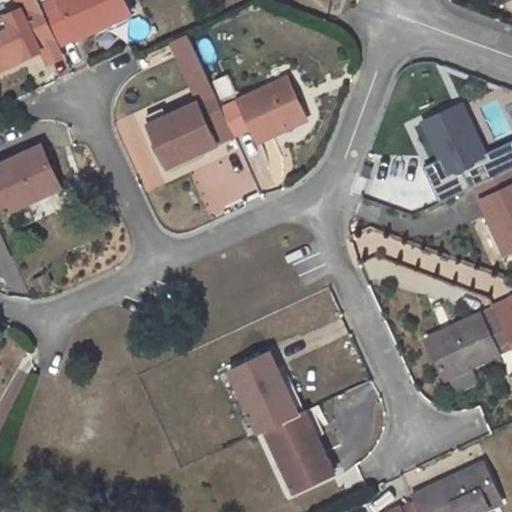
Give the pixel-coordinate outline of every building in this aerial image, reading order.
[(37,0),(17,0),(22,9),(0,19),(0,67),(57,42),(40,5),(37,0)] [(124,0),(51,0),(40,5),(57,42),(58,45),(130,12),(124,0)] [(146,70),(175,55),(169,43),(140,58),(146,70)] [(287,77),(222,107),(228,120),(234,134),(253,125),(259,139),(307,118),(287,77)] [(216,94),(150,124),(169,165),(216,143),(210,129),(228,120),(222,107),(216,94)] [(464,103),(424,121),(448,173),(465,166),(473,185),(496,175),(464,103)] [(42,146),(0,163),(0,205),(10,201),(13,208),(61,186),(42,146)] [(129,151),(140,192),(159,187),(148,146),(129,151)] [(465,166),(448,173),(457,193),(473,185),(465,166)] [(511,184),(482,199),(506,251),(511,248),(511,184)] [(289,259),(275,265),(286,288),(299,282),(289,259)] [(511,344),(511,304),(509,298),(493,305),(495,307),(511,344)] [(511,344),(495,307),(428,337),(446,376),(511,346),(511,344)] [(270,350),(230,369),(259,431),(265,428),(298,413),(270,350)] [(298,413),(265,428),(296,491),(335,472),(305,409),(298,413)] [(486,461),(413,495),(416,502),(420,511),(477,511),(503,501),(486,461)] [(400,507),(388,511),(420,511),(416,502),(401,509),(400,507)]
